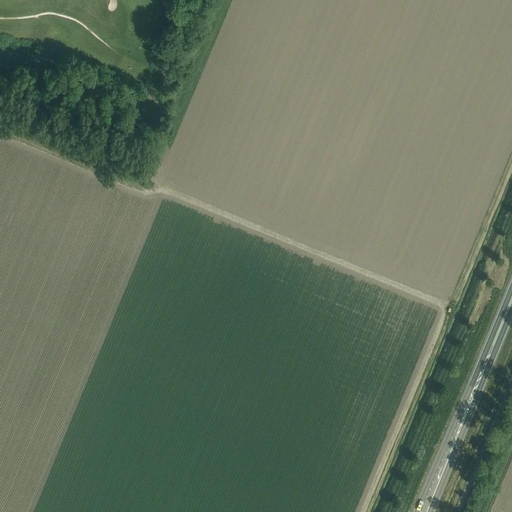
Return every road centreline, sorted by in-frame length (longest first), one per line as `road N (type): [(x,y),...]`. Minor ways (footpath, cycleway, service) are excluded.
road 1 (trunk): [(511,296),(420,511)]
road 2 (trunk): [(431,511),(511,304)]
